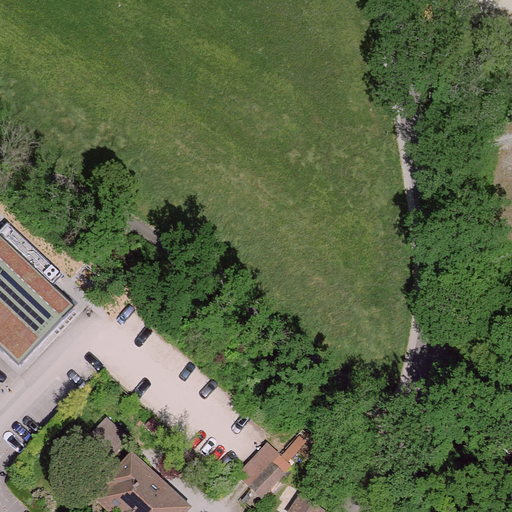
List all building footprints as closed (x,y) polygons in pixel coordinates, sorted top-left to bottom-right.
[(0,229),(0,344),(19,363),(74,305),(51,284),(62,272),(8,221),(0,229)] [(128,440),(108,421),(92,438),(112,457),(128,440)] [(297,439),(285,454),(291,459),(303,444),(297,439)] [(267,443),(238,475),(263,497),(291,465),(267,443)] [(185,511),(130,460),(94,499),(108,511),(185,511)] [(320,511),(300,499),(291,511),(320,511)]
